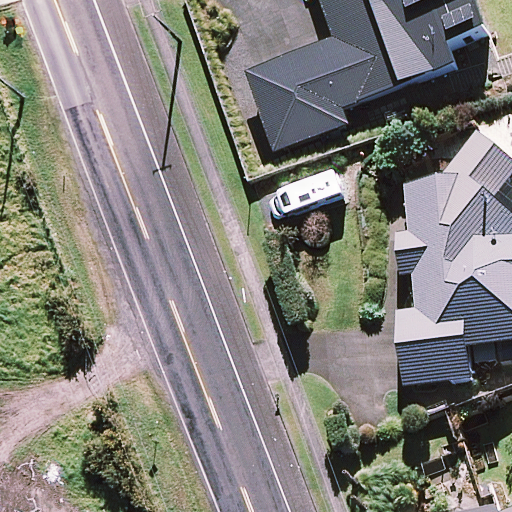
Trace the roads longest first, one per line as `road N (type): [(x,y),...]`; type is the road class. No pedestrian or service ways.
road 1 (tertiary): [(58,0),(186,346),(261,511)]
road 2 (track): [(186,346),(0,407)]
